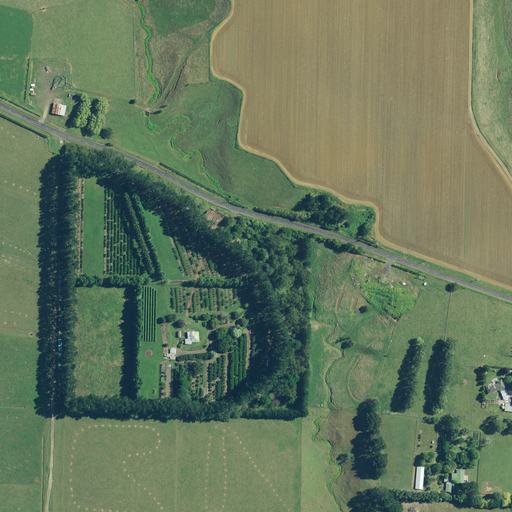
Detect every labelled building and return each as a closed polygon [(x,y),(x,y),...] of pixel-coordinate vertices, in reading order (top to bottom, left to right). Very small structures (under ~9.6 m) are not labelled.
[(66,106),(53,103),(51,113),(64,116),(66,106)] [(215,213),(208,209),(203,217),(210,222),(215,213)] [(187,339),(184,339),(185,344),(191,344),(191,342),(199,342),(198,332),(194,332),(194,331),(187,332),(187,339)] [(170,349),(170,354),(166,354),(166,357),(170,357),(170,360),(176,360),(176,349),(170,349)] [(505,390),(501,380),(497,382),(497,384),(486,389),(488,394),(499,390),(503,400),(509,397),(506,390),(505,390)] [(424,467),(417,467),(415,489),(422,490),(424,467)] [(464,470),(456,470),(456,474),(452,474),(451,480),(457,481),(456,483),(463,484),(464,470)]
